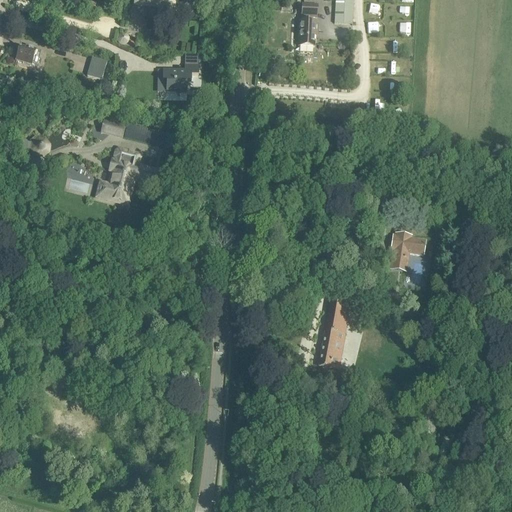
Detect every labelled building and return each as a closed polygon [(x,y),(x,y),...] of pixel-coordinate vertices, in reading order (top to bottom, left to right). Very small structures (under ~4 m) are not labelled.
[(158,17),(173,19),(175,0),(136,0),(136,4),(159,7),(158,17)] [(335,0),(334,25),(352,26),(353,0),(335,0)] [(370,15),(381,15),(382,6),(370,5),(370,15)] [(300,22),(299,48),(300,48),(299,54),(312,54),(312,48),(314,48),(315,23),(309,23),(310,19),(317,19),(317,7),(302,6),(302,18),(303,18),(303,22),(300,22)] [(118,36),(117,40),(119,44),(124,46),(128,44),(129,39),(127,35),(122,34),(118,36)] [(392,50),(402,51),(403,42),(392,41),(392,50)] [(19,49),(16,62),(32,67),(32,66),(37,67),(40,56),(41,53),(36,52),(36,51),(27,48),(26,51),(19,49)] [(192,76),(199,76),(199,56),(187,56),(187,65),(185,65),(185,74),(163,73),(163,84),(167,84),(167,92),(188,93),(188,84),(192,84),(192,76)] [(101,83),(107,64),(93,60),(86,78),(101,83)] [(392,64),(392,73),(400,73),(401,64),(392,64)] [(115,125),(112,137),(123,139),(126,128),(115,125)] [(31,144),(30,152),(35,158),(43,159),(49,154),(50,146),(45,140),(37,139),(31,144)] [(117,153),(116,158),(117,160),(110,188),(101,185),(98,199),(128,206),(134,181),(154,186),(158,173),(137,168),(140,157),(119,152),(117,153)] [(361,226),(377,229),(377,228),(384,229),(385,218),(379,217),(379,215),(363,213),(361,226)] [(394,237),(393,252),(395,253),(394,267),(409,269),(410,254),(426,256),(427,241),(412,239),(412,237),(397,235),(397,238),(394,237)] [(344,337),(349,307),(330,303),(318,369),(322,369),(322,371),(325,371),(325,370),(338,372),(344,337)] [(47,393),(39,401),(48,410),(56,402),(47,393)] [(60,421),(63,417),(86,433),(92,424),(88,421),(90,418),(63,400),(52,416),(60,421)]
